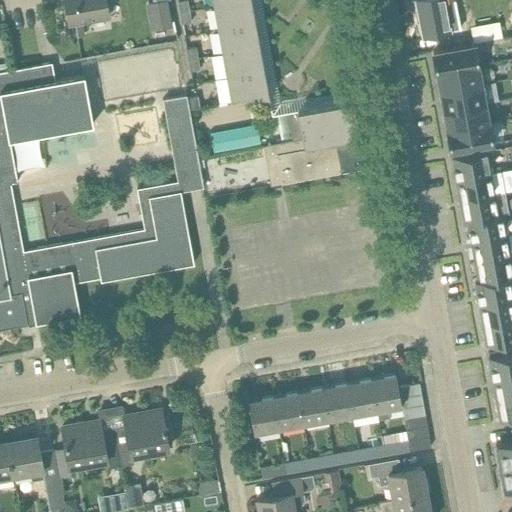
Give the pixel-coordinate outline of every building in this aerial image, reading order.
[(70,0),(71,1),(65,2),(69,23),(112,15),(109,0),(70,0)] [(172,25),(167,0),(157,0),(145,3),(150,29),(172,25)] [(182,0),(178,1),(180,12),(189,10),(187,0),(182,0)] [(245,0),(214,6),(218,29),(256,22),(251,0),(245,0)] [(416,0),(423,35),(443,32),(450,30),(448,20),(458,18),(454,0),(416,0)] [(189,10),(180,12),(182,23),(191,21),(189,10)] [(260,46),(256,22),(218,29),(223,53),(260,46)] [(433,51),(436,71),(478,63),(474,43),(433,51)] [(189,59),(198,57),(196,46),(187,48),(189,59)] [(264,70),(260,46),(223,53),(227,77),(264,70)] [(198,57),(189,59),(191,70),(200,69),(198,57)] [(0,327),(17,325),(27,323),(26,321),(35,319),(36,321),(37,321),(37,319),(78,312),(78,314),(80,313),(73,280),(100,275),(101,280),(102,279),(102,278),(192,262),(192,263),(194,263),(183,202),(181,191),(189,189),(195,188),(202,187),(204,186),(190,108),(188,97),(186,97),(186,95),(165,98),(176,161),(179,181),(138,188),(145,230),(111,235),(48,246),(22,250),(10,181),(17,180),(15,172),(9,140),(13,139),(34,136),(46,134),(93,126),(88,94),(84,74),(55,79),(52,62),(41,64),(12,69),(0,71),(0,327)] [(436,71),(440,90),(482,83),(478,63),(436,71)] [(269,94),(264,70),(227,77),(231,101),(269,94)] [(444,110),(485,103),(482,83),(440,90),(444,110)] [(188,97),(190,108),(199,107),(197,95),(188,97)] [(333,142),(361,137),(354,99),(326,104),(333,142)] [(444,110),(447,130),(489,123),(485,103),(444,110)] [(297,109),(304,147),(333,142),(326,104),(297,109)] [(281,152),(304,147),(297,109),(286,111),(292,139),(279,142),(281,152)] [(212,132),(215,150),(262,141),(258,122),(212,132)] [(489,123),(447,130),(451,150),(492,143),(489,123)] [(333,142),(338,172),(367,167),(361,138),(361,137),(333,142)] [(333,142),(304,147),(281,152),(276,152),(282,183),(338,172),(333,142)] [(487,150),(452,157),(456,178),(491,172),(487,150)] [(491,172),(456,178),(460,199),(505,191),(501,170),(491,172)] [(460,199),(464,220),(503,213),(508,212),(505,191),(460,199)] [(503,213),(464,220),(464,221),(468,220),(472,240),(506,234),(503,213)] [(506,234),(472,240),(475,261),(510,254),(506,234)] [(511,264),(510,254),(475,261),(479,281),(475,281),(475,282),(511,275),(511,264)] [(511,275),(475,282),(479,303),(511,296),(511,285),(510,276),(511,276),(511,275)] [(511,296),(479,303),(483,324),(511,318),(511,296)] [(511,318),(483,324),(487,345),(511,340),(511,318)] [(511,352),(489,357),(493,379),(511,375),(511,352)] [(377,409),(376,409),(378,418),(390,416),(388,407),(401,404),(396,373),(371,377),(377,409)] [(511,375),(493,379),(497,400),(511,397),(511,375)] [(377,409),(371,377),(346,382),(352,413),(376,409),(377,409)] [(322,386),(328,418),(352,413),(346,382),(322,386)] [(398,386),(400,396),(421,393),(419,382),(398,386)] [(297,391),(303,422),(328,418),(322,386),(297,391)] [(273,395),(278,426),(303,422),(297,391),(273,395)] [(400,396),(402,407),(423,403),(421,393),(400,396)] [(254,431),(278,426),(273,395),(248,400),(254,431)] [(511,397),(497,400),(500,421),(511,419),(511,397)] [(402,407),(404,418),(425,414),(423,403),(402,407)] [(112,428),(119,464),(132,462),(130,449),(167,443),(167,448),(168,448),(161,408),(139,412),(140,418),(126,420),(125,414),(124,415),(125,425),(112,428)] [(404,418),(406,428),(427,425),(425,414),(404,418)] [(119,464),(112,428),(101,430),(99,419),(98,419),(99,425),(85,427),(84,422),(62,426),(66,447),(54,449),(60,478),(71,476),(69,465),(105,459),(107,466),(119,464)] [(406,428),(408,439),(429,435),(427,425),(406,428)] [(496,453),(499,466),(511,463),(511,427),(511,428),(511,433),(511,440),(496,444),(497,453),(496,453)] [(7,436),(14,473),(30,470),(31,480),(44,478),(49,508),(51,508),(65,505),(64,500),(60,478),(54,449),(40,452),(37,434),(24,437),(23,433),(7,436)] [(408,439),(408,440),(410,450),(431,446),(429,435),(408,439)] [(0,475),(14,473),(7,436),(0,436),(0,475)] [(384,454),(410,450),(408,440),(383,444),(384,454)] [(383,444),(359,449),(360,459),(384,454),(383,444)] [(360,459),(359,449),(334,453),(336,463),(360,459)] [(334,453),(309,458),(311,468),(336,463),(334,453)] [(379,461),(369,463),(371,477),(378,476),(380,485),(389,483),(392,499),(427,493),(422,466),(401,470),(399,457),(379,461)] [(309,458),(285,462),(287,472),(311,468),(309,458)] [(262,477),(287,472),(285,462),(260,466),(262,477)] [(511,463),(499,466),(501,480),(502,480),(504,489),(511,486),(511,463)] [(337,469),(300,476),(271,481),(274,495),(257,498),(259,511),(294,511),(293,505),(301,504),(304,499),(302,490),(311,488),(314,484),(313,478),(320,477),(321,483),(329,481),(330,489),(340,487),(337,469)] [(123,485),(128,508),(144,505),(139,482),(123,485)] [(430,511),(427,493),(392,499),(379,501),(380,511),(430,511)] [(75,498),(64,500),(65,505),(65,511),(72,511),(78,511),(75,498)] [(163,501),(155,502),(156,511),(163,511),(165,511),(163,501)]
